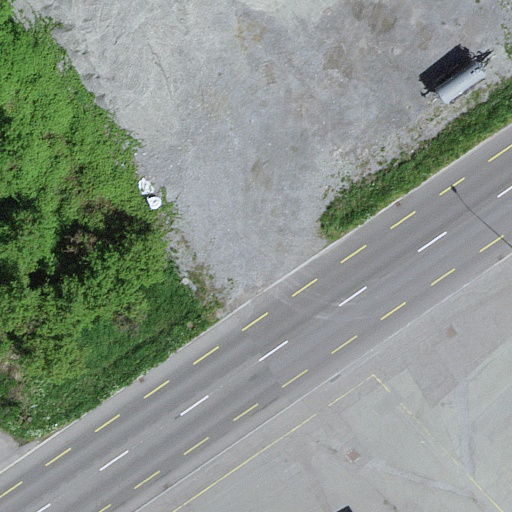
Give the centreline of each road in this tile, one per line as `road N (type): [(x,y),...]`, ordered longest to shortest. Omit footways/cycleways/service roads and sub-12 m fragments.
road 1 (primary): [(511,148),(0,497)]
road 2 (primary): [(85,511),(511,216)]
